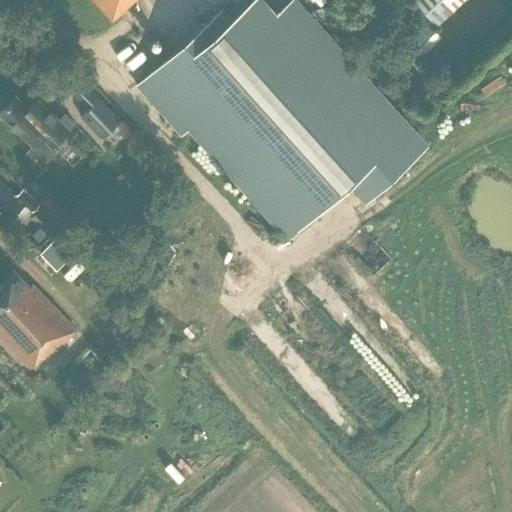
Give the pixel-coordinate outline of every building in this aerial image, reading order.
[(93,0),(112,20),(133,0),(93,0)] [(220,10),(146,76),(288,234),(346,182),(365,203),(426,148),(293,0),(290,0),(274,15),(259,0),(251,0),(229,20),(220,10)] [(414,0),(434,18),(451,0),(414,0)] [(431,21),(407,46),(417,56),(441,31),(431,21)] [(120,118),(82,79),(70,91),(87,108),(79,116),(100,138),(120,118)] [(27,108),(14,95),(0,109),(0,112),(31,143),(25,150),(41,165),(57,148),(53,144),(76,122),(64,111),(59,117),(38,97),(27,108)] [(38,204),(32,198),(22,188),(16,195),(0,180),(0,209),(0,210),(0,209),(0,216),(7,223),(25,205),(32,211),(38,204)] [(74,252),(56,234),(38,252),(56,270),(74,252)] [(13,270),(0,282),(0,335),(30,367),(43,355),(46,358),(76,329),(33,284),(29,287),(13,270)] [(379,397),(309,294),(299,301),(291,289),(274,300),(354,418),(383,399),(381,396),(379,397)]
